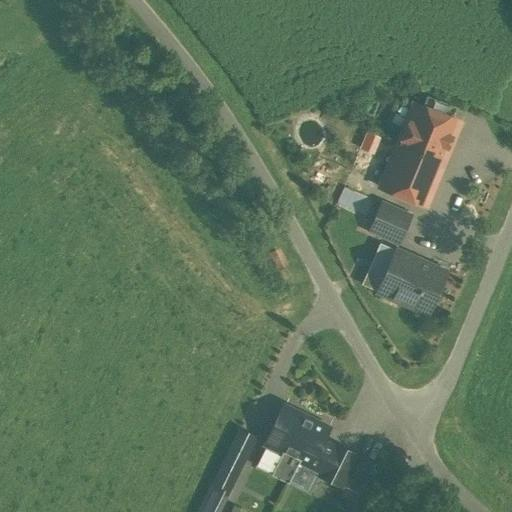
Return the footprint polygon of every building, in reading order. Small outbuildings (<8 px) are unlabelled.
[(8,0),(17,11),(33,0),(8,0)] [(398,142),(442,161),(472,89),(480,93),(472,112),(511,129),(511,64),(498,59),(496,65),(450,46),(450,48),(383,21),(372,47),(423,68),(409,104),(413,106),(398,142)] [(398,142),(380,187),(424,204),(442,161),(398,142)] [(372,231),(399,243),(411,216),(384,204),(372,231)] [(394,249),(376,291),(429,314),(447,272),(394,249)] [(329,428),(284,405),(265,443),(282,452),(270,475),(289,484),(300,461),(322,472),(334,447),(322,441),(329,428)] [(199,511),(217,511),(254,437),(240,430),(199,511)] [(322,472),(320,476),(341,485),(356,454),(335,444),(334,447),(322,472)]
